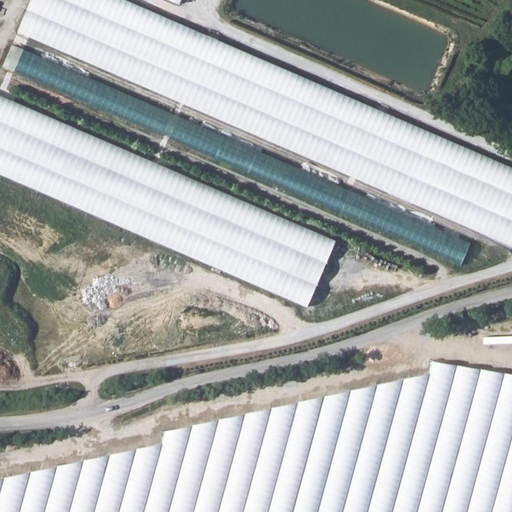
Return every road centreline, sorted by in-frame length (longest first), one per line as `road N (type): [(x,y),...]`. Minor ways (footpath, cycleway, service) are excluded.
road 1 (unclassified): [(81,413),(100,374),(299,336),(511,270)]
road 2 (unclassified): [(511,295),(332,351),(81,413)]
road 3 (unclassified): [(511,151),(229,32),(212,22),(204,0)]
